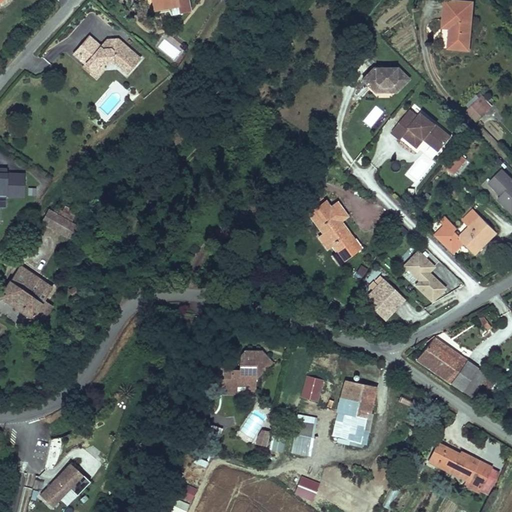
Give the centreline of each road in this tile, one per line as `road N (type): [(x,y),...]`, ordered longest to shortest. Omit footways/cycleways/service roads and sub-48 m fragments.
road 1 (tertiary): [(0,418),(67,400),(138,297),(194,294),(386,349)]
road 2 (residential): [(386,349),(511,432)]
road 3 (tertiary): [(386,349),(511,281)]
